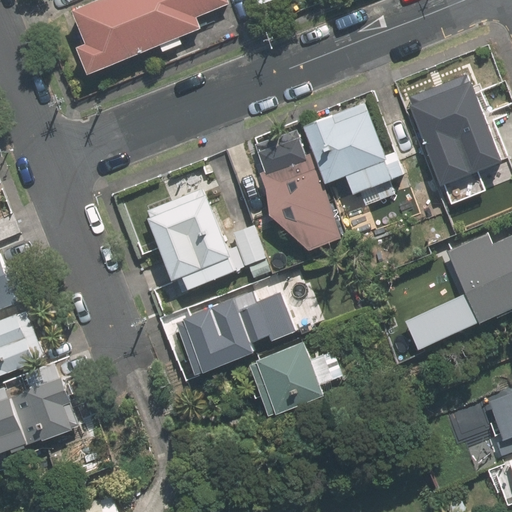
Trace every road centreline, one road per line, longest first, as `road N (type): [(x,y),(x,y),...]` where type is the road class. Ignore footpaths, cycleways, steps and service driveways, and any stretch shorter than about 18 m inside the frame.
road 1 (residential): [(44,163),(462,0)]
road 2 (residential): [(121,344),(44,163)]
road 3 (residential): [(44,163),(0,50)]
